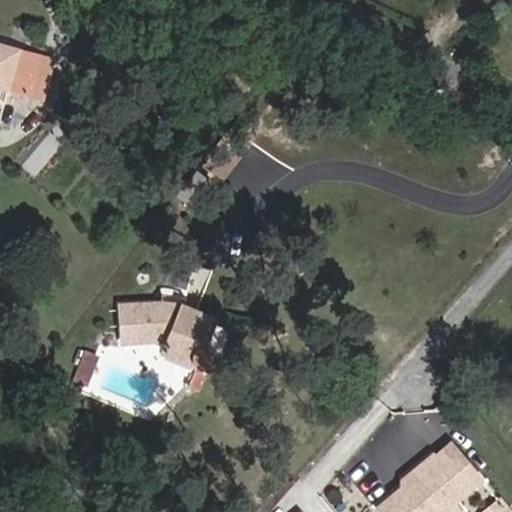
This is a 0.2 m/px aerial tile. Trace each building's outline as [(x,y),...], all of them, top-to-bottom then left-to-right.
[(0,86),(7,88),(16,51),(0,46),(0,86)] [(41,58),(16,51),(7,88),(30,95),(41,58)] [(221,82),(242,98),(260,75),(239,59),(221,82)] [(179,196),(193,207),(208,190),(194,178),(179,196)] [(214,347),(204,343),(216,317),(180,304),(181,299),(163,294),(163,302),(119,305),(121,345),(165,342),(161,352),(203,369),(212,366),(217,355),(214,347)] [(72,380),(85,387),(99,356),(84,350),(72,380)] [(186,385),(198,391),(204,375),(193,371),(186,385)] [(435,511),(450,499),(478,476),(449,440),(433,454),(431,452),(418,463),(421,467),(412,474),(409,471),(400,478),(403,482),(375,506),(379,511),(435,511)] [(458,511),(460,511),(450,499),(435,511),(458,511)]
